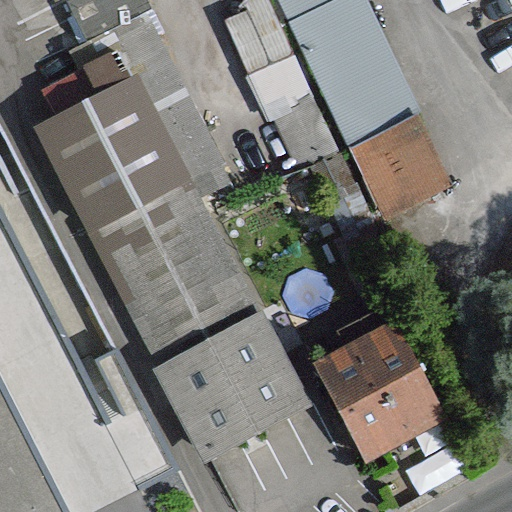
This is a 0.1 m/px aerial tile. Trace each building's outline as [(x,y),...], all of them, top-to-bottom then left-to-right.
[(68,0),(84,39),(160,7),(156,0),(68,0)] [(457,196),(362,0),(352,0),(292,29),(388,229),(457,196)] [(239,176),(158,10),(120,28),(129,47),(87,67),(97,87),(144,65),(205,192),(239,176)] [(215,456),(313,405),(142,81),(44,132),(215,456)] [(0,511),(90,511),(177,464),(0,116),(0,511)] [(403,325),(328,364),(376,456),(451,418),(403,325)]
